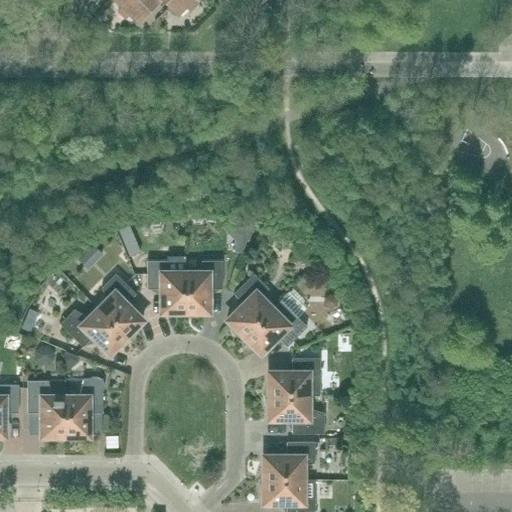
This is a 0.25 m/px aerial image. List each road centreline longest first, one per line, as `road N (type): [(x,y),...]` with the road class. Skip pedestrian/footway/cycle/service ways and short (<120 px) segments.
road 1 (residential): [(133,470),(134,378),(147,356),(194,343),(212,352),(233,387),(234,473),(194,511)]
road 2 (residential): [(133,470),(0,470)]
